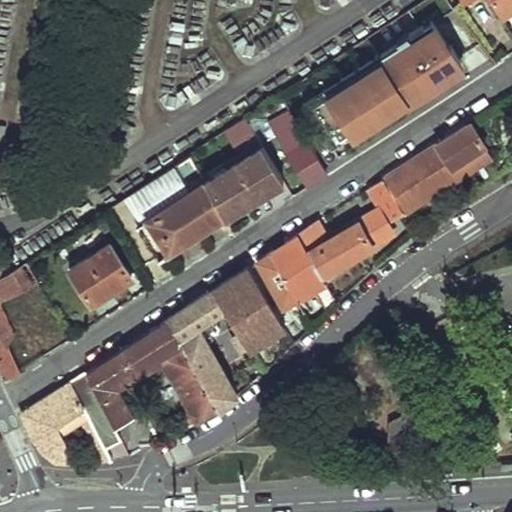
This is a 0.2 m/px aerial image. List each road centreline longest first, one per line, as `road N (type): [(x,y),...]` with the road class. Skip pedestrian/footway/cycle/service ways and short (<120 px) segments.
road 1 (residential): [(1,402),(511,70)]
road 2 (residential): [(142,510),(144,481),(159,463),(248,411),(407,271),(511,200)]
road 3 (tertiary): [(470,494),(142,510)]
